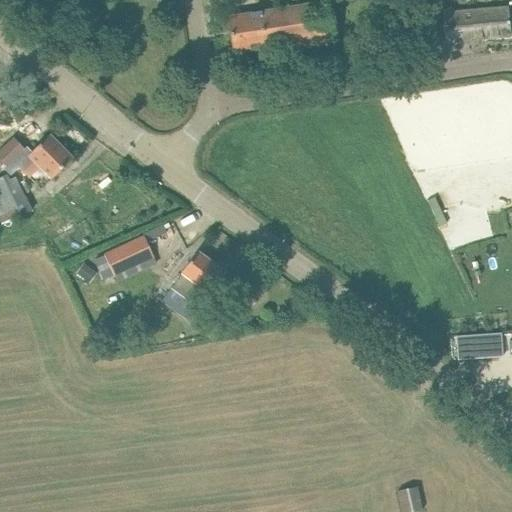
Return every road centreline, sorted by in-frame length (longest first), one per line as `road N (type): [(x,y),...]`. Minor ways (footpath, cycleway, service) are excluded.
road 1 (residential): [(511,429),(166,166)]
road 2 (residential): [(511,64),(209,109)]
road 3 (residential): [(166,166),(0,32)]
